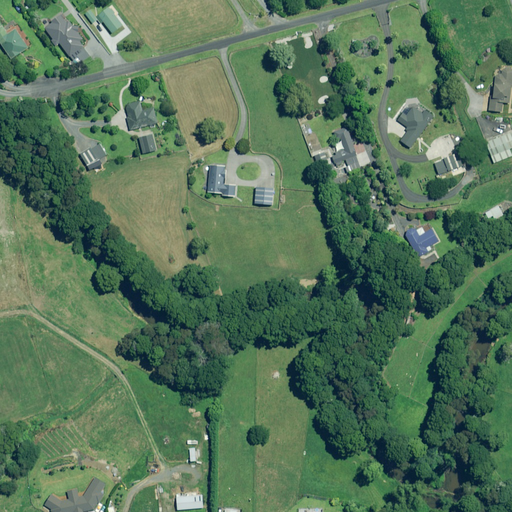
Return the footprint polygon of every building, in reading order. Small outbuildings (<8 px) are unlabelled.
[(113,9),(109,8),(99,15),(112,34),(123,26),(113,13),(113,9)] [(98,20),(91,10),(86,14),(93,24),(98,20)] [(54,40),(52,41),(56,46),(60,43),(74,61),(78,57),(83,63),(91,56),(80,42),(82,40),(84,38),(80,34),(80,26),(75,27),(69,19),(66,22),(61,15),(45,28),(54,40)] [(7,33),(0,22),(0,41),(12,59),(29,48),(15,28),(7,33)] [(511,86),(511,68),(503,68),(502,74),(496,74),(493,95),(492,95),(490,111),(502,112),(504,103),(510,104),(511,86)] [(143,111),(140,102),(126,106),(129,117),(127,117),(131,130),(158,123),(154,109),(143,111)] [(423,114),(413,107),(407,116),(403,113),(398,120),(408,127),(407,134),(401,141),(411,148),(434,116),(426,110),(423,114)] [(362,167),(354,145),(348,127),(334,132),(337,140),(341,139),(342,142),(335,145),(339,155),(333,157),(336,166),(344,163),(343,161),(346,160),(349,166),(346,167),(348,173),(361,168),(362,167)] [(511,149),(511,131),(493,139),(492,136),(485,139),(494,163),(511,156),(511,154),(510,150),(511,149)] [(157,151),(153,135),(140,138),(144,154),(157,151)] [(106,155),(100,144),(81,155),(87,166),(106,155)] [(328,162),(324,151),(314,154),(318,165),(328,162)] [(463,165),(459,153),(444,159),(445,160),(435,164),(440,175),(463,165)] [(226,165),(211,164),(209,193),(222,194),(222,196),(235,197),(236,185),(225,184),(226,165)] [(274,188),(257,187),(256,206),(273,207),(274,188)] [(505,217),(499,206),(486,213),(489,218),(493,216),(497,222),(505,217)] [(421,235),(416,227),(405,233),(419,258),(430,251),(428,248),(439,242),(432,229),(421,235)] [(106,484),(96,478),(84,496),(79,498),(77,489),(68,491),(69,500),(62,501),(52,495),(45,505),(55,511),(83,511),(94,510),(99,502),(100,502),(104,495),(101,493),(106,484)] [(204,508),(203,495),(177,497),(178,510),(204,508)]
